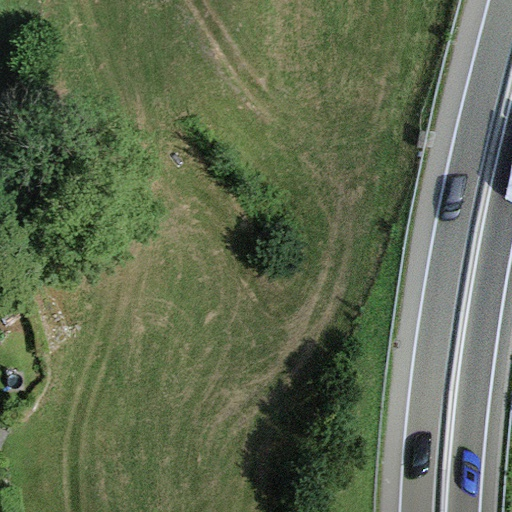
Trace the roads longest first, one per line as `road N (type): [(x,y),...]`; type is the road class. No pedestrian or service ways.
road 1 (primary): [(504,0),(434,319),(416,511)]
road 2 (primary): [(462,511),(479,334),(511,165)]
